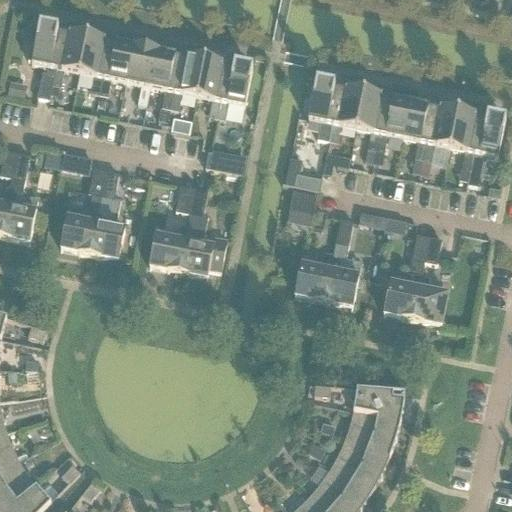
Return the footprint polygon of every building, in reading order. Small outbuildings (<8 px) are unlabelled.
[(51,92),(62,39),(57,38),(57,35),(39,31),(34,55),(29,54),(27,65),(31,66),(30,70),(46,73),(45,79),(41,78),(35,104),(48,106),(51,92)] [(63,77),(78,80),(86,41),(68,37),(68,40),(62,39),(51,92),(59,94),(63,77)] [(104,47),(104,45),(86,41),(78,80),(93,83),(89,100),(98,102),(109,48),(104,47)] [(110,87),(125,90),(125,89),(133,51),(115,47),(115,49),(109,48),(98,102),(106,104),(110,87)] [(148,96),(149,93),(157,55),(133,51),(125,89),(141,92),(137,111),(145,112),(149,96),(148,96)] [(157,55),(149,93),(165,97),(161,113),(169,115),(180,62),(175,61),(175,59),(157,55)] [(180,62),(169,115),(170,115),(178,117),(181,100),(196,103),(197,102),(204,65),(186,61),(186,64),(180,62)] [(204,65),(197,102),(212,105),(208,123),(216,125),(218,117),(218,113),(227,72),(222,71),(222,69),(204,65)] [(218,113),(227,115),(228,109),(244,113),(252,75),(233,71),(233,73),(227,72),(218,113)] [(9,86),(6,100),(23,104),(26,90),(9,86)] [(322,135),(331,137),(339,95),(333,94),(334,91),(315,88),(308,126),(323,129),(322,135)] [(340,132),(355,135),(363,97),(345,94),(344,96),(339,95),(331,137),(328,148),(337,149),(340,132)] [(370,138),(367,155),(375,157),(386,104),(381,103),(381,101),(363,97),(355,135),(370,138)] [(392,103),(391,105),(386,104),(375,157),(384,159),(387,142),(402,145),(410,107),(392,103)] [(414,165),(422,167),(433,114),(428,113),(428,110),(410,107),(402,145),(417,148),(414,165)] [(434,151),(449,154),(457,116),(439,113),(439,115),(433,114),(422,167),(431,168),(434,151)] [(160,114),(158,126),(167,128),(170,115),(169,115),(160,114)] [(475,120),(457,116),(449,154),(464,157),(461,174),(469,176),(480,123),(475,122),(475,120)] [(486,122),(486,125),(480,123),(469,176),(466,191),(479,193),(484,167),(480,166),(481,161),(497,164),(505,126),(486,122)] [(173,123),(171,136),(189,140),(191,127),(173,123)] [(4,157),(0,178),(0,182),(12,185),(17,160),(4,157)] [(326,161),(322,181),(330,182),(333,170),(335,161),(326,159),(326,161)] [(9,198),(0,243),(11,245),(12,245),(29,248),(36,216),(38,205),(27,203),(21,202),(29,162),(17,160),(12,185),(9,198)] [(207,162),(205,174),(231,179),(233,167),(207,162)] [(67,223),(60,255),(78,258),(78,259),(89,261),(106,178),(93,175),(88,200),(92,201),(89,215),(69,211),(67,223)] [(106,178),(89,261),(100,263),(118,266),(124,234),(114,232),(119,206),(113,205),(118,180),(106,178)] [(294,192),(319,198),(322,185),(296,180),(294,192)] [(175,217),(189,220),(194,196),(180,193),(175,217)] [(194,196),(189,220),(187,234),(178,278),(207,284),(208,276),(220,278),(227,246),(213,243),(211,252),(202,250),(208,223),(202,222),(207,198),(194,196)] [(293,196),(289,216),(313,221),(317,201),(293,196)] [(0,243),(9,198),(1,197),(0,199),(0,243)] [(332,263),(323,308),(334,311),(334,310),(352,314),(358,282),(361,270),(345,266),(353,228),(340,225),(332,263)] [(178,278),(187,234),(178,233),(176,244),(157,241),(152,273),(178,278)] [(400,324),(412,326),(421,282),(424,268),(429,243),(416,241),(408,279),(412,280),(410,292),(390,288),(383,320),(401,324),(400,324)] [(429,243),(424,268),(436,271),(441,246),(429,243)] [(301,270),(294,302),(312,305),(312,306),(323,308),(332,263),(324,262),(321,274),(301,270)] [(447,300),(427,296),(429,283),(421,282),(412,326),(423,329),(423,328),(441,332),(447,300)] [(46,337),(31,332),(30,333),(27,342),(41,347),(41,348),(42,348),(46,337)] [(16,378),(7,378),(7,387),(17,387),(16,378)] [(330,394),(330,393),(314,391),(313,403),(314,403),(314,402),(329,404),(330,394)] [(404,399),(356,395),(355,403),(354,410),(353,417),(351,425),(398,436),(400,426),(402,417),(403,408),(404,399)] [(393,452),(396,444),(398,436),(351,425),(349,431),(347,438),(345,444),(341,453),(386,472),(387,469),(390,461),(393,452)] [(322,428),(319,438),(331,441),(334,432),(322,428)] [(7,442),(6,436),(0,438),(0,470),(16,463),(13,456),(10,449),(7,442)] [(312,450),(307,460),(320,466),(325,456),(312,450)] [(383,478),(386,472),(341,453),(339,458),(336,464),(333,470),(329,476),(327,479),(368,505),(370,502),(375,494),(379,486),(383,478)] [(25,477),(21,471),(16,463),(0,470),(0,511),(31,487),(29,484),(25,477)] [(68,490),(69,491),(80,479),(72,471),(71,472),(61,483),(68,490)] [(316,494),(312,499),(309,503),(318,511),(363,511),(365,509),(368,505),(327,479),(325,482),(321,488),(316,494)] [(47,511),(50,509),(44,502),(39,496),(34,490),(31,487),(0,511),(47,511)] [(91,489),(81,501),(82,502),(90,508),(99,496),(99,497),(100,496),(91,489)] [(318,511),(309,503),(302,510),(299,511),(318,511)]
